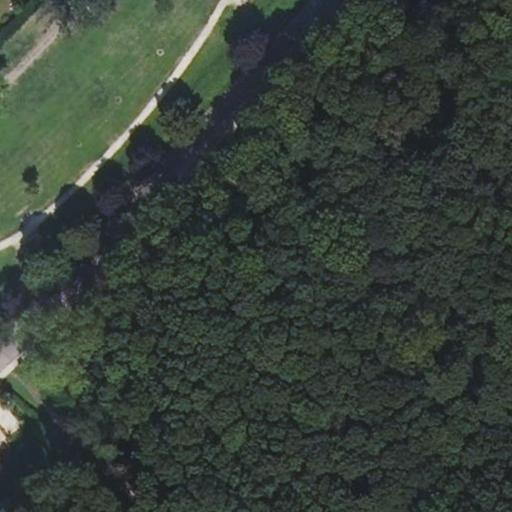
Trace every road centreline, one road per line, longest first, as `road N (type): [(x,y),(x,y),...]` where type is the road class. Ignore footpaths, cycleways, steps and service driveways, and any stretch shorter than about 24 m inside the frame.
road 1 (residential): [(330,0),(0,349)]
road 2 (track): [(8,339),(82,511)]
